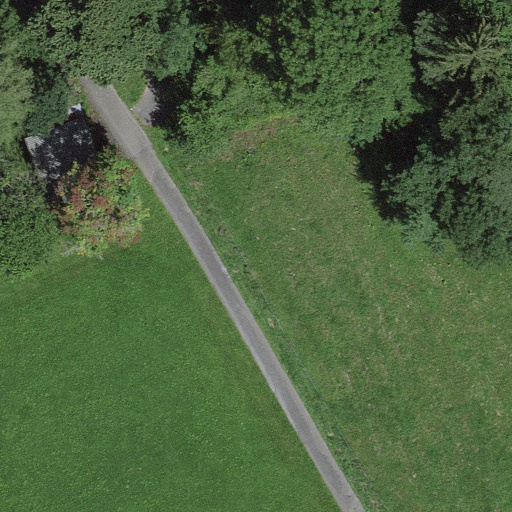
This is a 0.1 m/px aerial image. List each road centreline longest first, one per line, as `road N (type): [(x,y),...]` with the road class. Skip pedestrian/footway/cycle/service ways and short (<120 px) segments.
road 1 (track): [(354,511),(128,133)]
road 2 (track): [(128,133),(41,0)]
